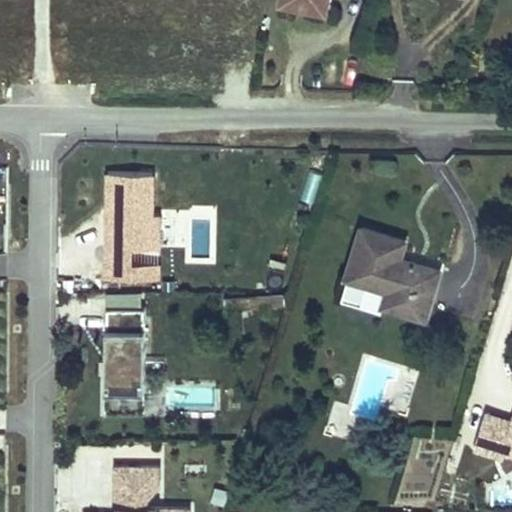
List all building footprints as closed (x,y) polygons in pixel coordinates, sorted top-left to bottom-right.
[(281,0),(281,2),(319,9),(321,0),(281,0)] [(308,170),(300,199),(315,204),(323,174),(308,170)] [(152,213),(153,172),(108,171),(107,246),(106,280),(158,281),(160,213),(152,213)] [(415,264),(416,261),(400,256),(405,238),(362,226),(347,276),(388,288),(384,303),(425,316),(440,268),(422,263),(421,265),(415,264)] [(144,411),(145,306),(106,306),(104,411),(144,411)] [(511,418),(490,411),(479,446),(503,454),(506,446),(511,448),(511,418)] [(187,511),(188,507),(145,506),(145,497),(157,485),(158,465),(114,465),(113,511),(187,511)]
